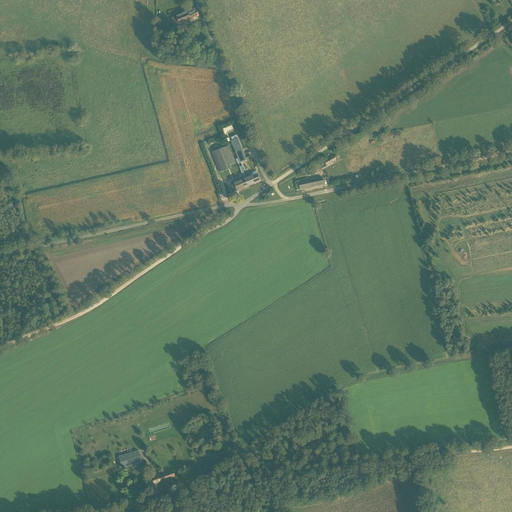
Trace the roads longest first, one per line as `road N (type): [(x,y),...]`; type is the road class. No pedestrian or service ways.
road 1 (unclassified): [(273,183),(511,21)]
road 2 (unclassified): [(241,205),(81,313),(0,348)]
road 3 (unclassified): [(0,257),(241,205)]
road 4 (track): [(272,480),(511,445)]
road 5 (track): [(287,199),(511,152)]
road 6 (track): [(100,511),(187,489),(272,480)]
road 7 (track): [(269,185),(217,61)]
